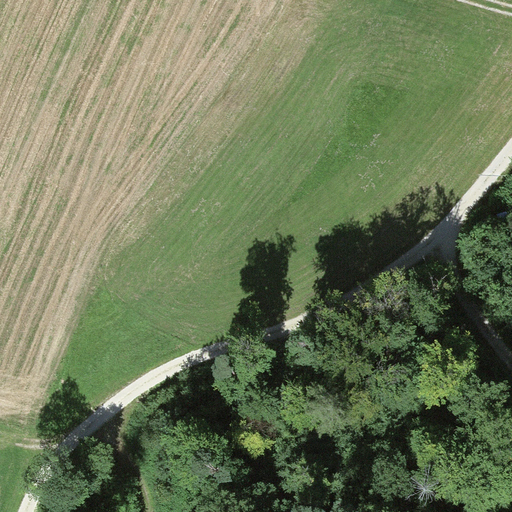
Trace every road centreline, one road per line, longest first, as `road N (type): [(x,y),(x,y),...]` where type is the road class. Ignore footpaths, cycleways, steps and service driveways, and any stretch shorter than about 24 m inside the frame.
road 1 (track): [(511,146),(438,238),(350,295),(264,336),(175,362),(117,397),(55,450),(32,483),(25,511)]
road 2 (track): [(438,238),(453,283),(511,363)]
